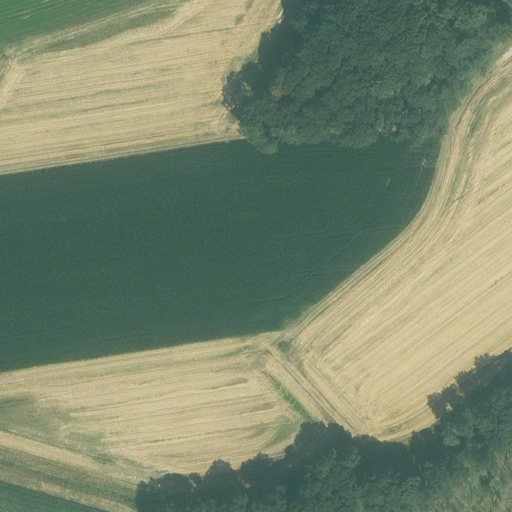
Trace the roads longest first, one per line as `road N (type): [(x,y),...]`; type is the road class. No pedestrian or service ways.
road 1 (track): [(449,128),(280,129),(0,173)]
road 2 (track): [(511,22),(463,84),(427,209),(278,347)]
